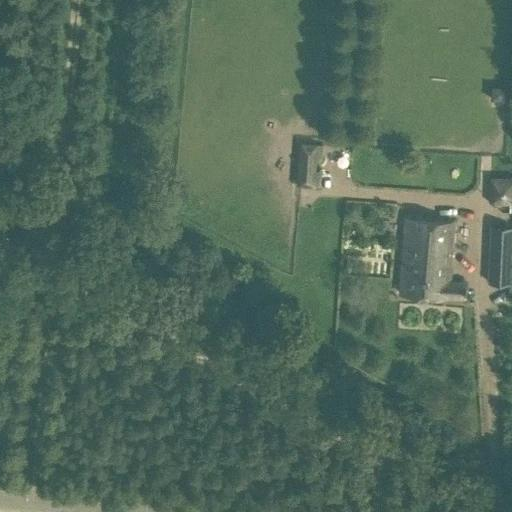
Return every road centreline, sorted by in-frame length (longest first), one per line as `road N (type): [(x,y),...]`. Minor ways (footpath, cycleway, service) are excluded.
road 1 (track): [(48,266),(378,453)]
road 2 (track): [(75,0),(48,266)]
